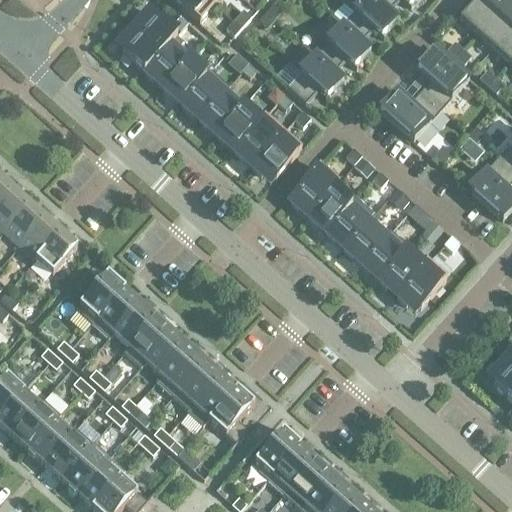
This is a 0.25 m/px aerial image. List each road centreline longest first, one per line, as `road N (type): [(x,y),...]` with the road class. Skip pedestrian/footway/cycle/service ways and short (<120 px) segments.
road 1 (residential): [(391,392),(22,53)]
road 2 (residential): [(449,0),(339,125),(501,268)]
road 3 (residential): [(501,268),(391,392)]
road 4 (residential): [(511,497),(391,392)]
